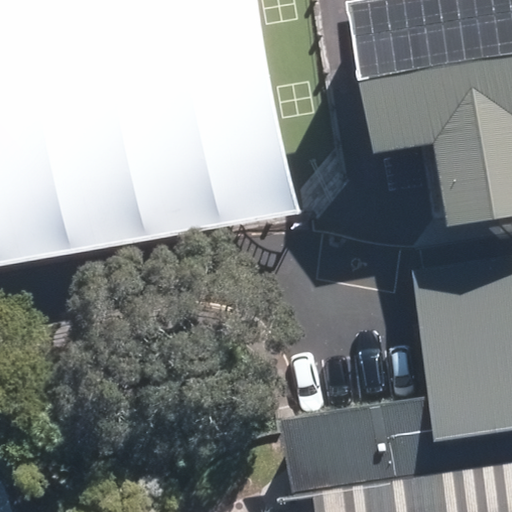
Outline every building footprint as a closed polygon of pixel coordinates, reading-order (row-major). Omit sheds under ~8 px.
[(0,0),(0,269),(280,218),(240,0),(0,0)] [(511,0),(368,0),(371,14),(334,20),(358,169),(421,159),(434,241),(511,229),(511,0)] [(511,260),(407,279),(436,446),(511,433),(511,260)] [(37,511),(18,440),(0,445),(0,511),(37,511)] [(511,511),(511,455),(302,478),(306,511),(511,511)]
